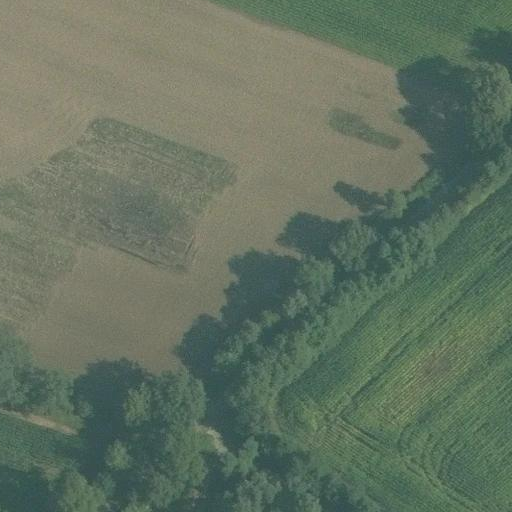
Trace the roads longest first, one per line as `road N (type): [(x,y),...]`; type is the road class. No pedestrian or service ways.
road 1 (unclassified): [(194,422),(511,130)]
road 2 (unclassified): [(334,511),(194,422)]
road 3 (unclassified): [(98,511),(194,422)]
